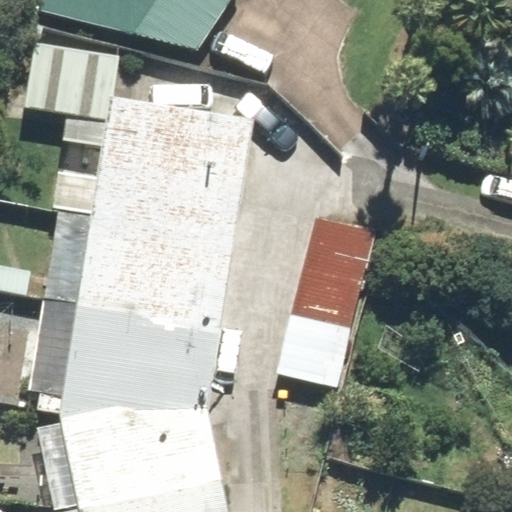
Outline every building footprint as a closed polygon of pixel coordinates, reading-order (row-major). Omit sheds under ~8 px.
[(46,0),(43,13),(201,52),(236,0),(46,0)] [(511,0),(466,0),(466,2),(511,13),(511,0)] [(117,61),(39,49),(29,111),(70,118),(65,143),(103,149),(117,61)] [(113,101),(63,420),(82,511),(230,511),(210,420),(257,123),(113,101)] [(97,182),(62,176),(56,211),(91,216),(97,182)] [(380,235),(319,220),(279,377),(340,392),(380,235)] [(29,329),(0,325),(0,400),(19,403),(29,329)]
